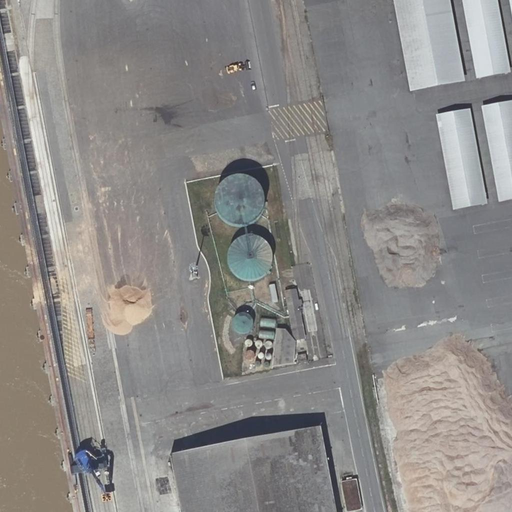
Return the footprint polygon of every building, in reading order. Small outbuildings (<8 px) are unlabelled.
[(394,0),(412,89),(459,81),(442,0),(394,0)] [(504,72),(490,0),(463,0),(479,77),(504,72)] [(484,103),(501,195),(511,193),(511,110),(510,100),(484,103)] [(482,199),(466,108),(439,113),(455,203),(482,199)] [(238,175),(232,174),(227,175),(222,177),(219,179),(215,182),(213,186),(211,191),(210,196),(210,201),(214,209),(220,216),(226,219),(230,220),(234,220),(238,220),(246,216),(250,212),(253,208),(255,204),(256,199),(256,195),(255,190),(253,186),(251,183),(249,181),(244,177),(238,175)] [(239,231),(234,233),(230,236),(226,239),(223,246),(221,250),(221,255),(222,260),(224,265),(226,269),(230,272),(234,275),(242,277),(246,276),(251,275),(255,274),(259,270),(263,266),(267,256),(261,239),(258,236),(252,231),(239,231)] [(288,336),(298,333),(292,298),(290,285),(280,286),(288,336)] [(233,311),(231,312),(229,313),(228,315),(227,321),(229,324),(231,326),(235,327),(237,327),(241,325),(243,323),(244,320),(244,317),(242,314),(241,312),(237,311),(235,310),(233,311)] [(137,340),(156,336),(152,319),(134,324),(137,340)] [(278,325),(266,325),(265,360),(285,358),(287,336),(278,325)] [(153,342),(139,345),(145,375),(159,372),(153,342)] [(290,351),(291,359),(300,357),(299,349),(290,351)] [(505,511),(477,365),(377,384),(402,511),(505,511)] [(283,412),(285,421),(312,415),(310,407),(283,412)] [(238,430),(285,421),(283,412),(236,421),(238,430)] [(175,511),(330,511),(312,418),(162,446),(175,511)] [(349,472),(334,475),(339,504),(355,502),(349,472)]
